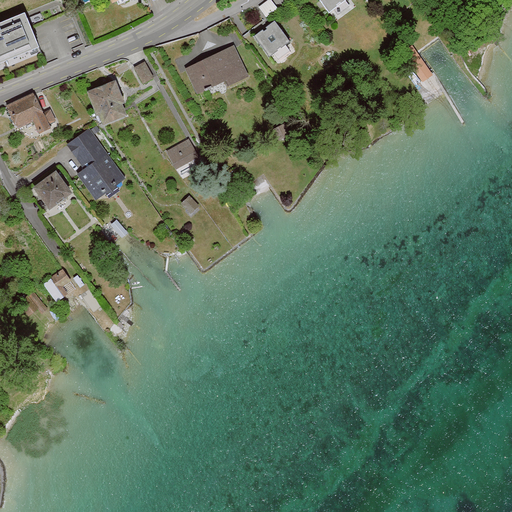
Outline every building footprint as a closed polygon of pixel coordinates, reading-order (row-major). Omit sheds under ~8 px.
[(137,0),(111,0),(116,10),(137,0)] [(267,0),(259,6),(267,17),(279,8),(273,0),(267,0)] [(318,0),(330,15),(350,0),(318,0)] [(25,13),(0,24),(0,71),(43,52),(25,13)] [(277,22),(254,39),(270,59),(293,43),(277,22)] [(432,74),(408,38),(398,43),(422,80),(432,74)] [(236,46),(187,68),(203,99),(252,77),(236,46)] [(150,62),(135,68),(145,87),(159,80),(150,62)] [(117,80),(87,92),(101,124),(130,114),(117,80)] [(37,95),(8,107),(18,132),(33,125),(38,136),(54,129),(37,95)] [(289,134),(284,124),(275,127),(279,139),(289,134)] [(92,130),(68,145),(87,167),(81,172),(101,201),(129,181),(92,130)] [(192,138),(167,151),(179,172),(203,159),(192,138)] [(55,167),(30,185),(49,212),(76,194),(55,167)] [(199,206),(188,196),(181,203),(190,212),(199,206)] [(172,234),(166,226),(156,233),(162,240),(172,234)] [(71,281),(63,269),(43,285),(55,303),(68,295),(63,287),(71,281)] [(42,313),(46,308),(33,292),(20,302),(28,313),(42,313)]
